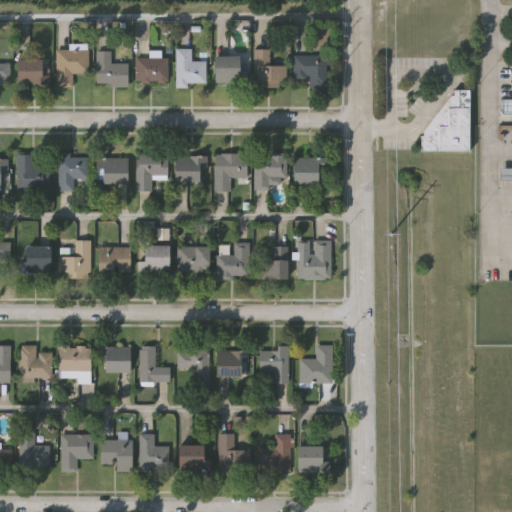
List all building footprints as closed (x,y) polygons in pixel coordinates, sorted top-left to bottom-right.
[(176,85),(176,49),(190,49),(190,61),(205,61),(205,85),(176,85)] [(286,86),(253,86),(253,49),(269,49),(269,65),(286,65),(286,86)] [(87,50),(87,74),(72,74),(72,86),(56,86),(56,50),(87,50)] [(96,51),(110,51),(110,63),(127,63),(127,86),(96,86),(96,51)] [(292,55),(327,55),(327,85),(308,85),(308,80),(292,80),(292,55)] [(245,56),(245,82),(215,82),(215,56),(245,56)] [(135,83),(135,58),(168,58),(168,83),(135,83)] [(44,59),(44,85),(18,85),(18,59),(44,59)] [(0,84),(0,63),(9,63),(9,84),(0,84)] [(468,150),(421,150),(421,136),(423,136),(423,130),(450,95),(453,95),(453,89),(469,89),(468,150)] [(214,153),(246,153),(246,177),(229,177),(229,191),(214,191),(214,153)] [(16,190),(16,154),(33,154),(33,166),(48,166),(48,190),(16,190)] [(167,179),(151,179),(151,191),(135,191),(136,154),(167,155),(167,179)] [(176,155),(206,155),(206,181),(176,181),(176,155)] [(87,156),(87,179),(73,179),(73,191),(58,191),(58,156),(87,156)] [(286,156),(286,177),(269,177),(269,189),(252,189),(252,156),(286,156)] [(129,183),(99,183),(99,157),(129,157),(129,183)] [(294,186),(294,157),(321,157),(321,186),(294,186)] [(511,177),(500,177),(500,166),(511,166),(511,177)] [(89,240),(89,277),(57,277),(57,256),(74,256),(74,240),(89,240)] [(297,242),(311,242),(311,240),(331,241),(331,279),(296,279),(297,242)] [(0,242),(9,242),(9,259),(0,259),(0,242)] [(233,254),(233,245),(250,245),(250,277),(217,277),(217,254),(233,254)] [(52,246),(52,273),(27,273),(27,246),(52,246)] [(170,246),(170,272),(139,272),(139,262),(145,262),(145,246),(170,246)] [(176,271),(176,246),(210,246),(210,271),(176,271)] [(98,247),(130,247),(130,273),(98,273),(98,247)] [(288,279),(264,279),(264,249),(288,249),(288,279)] [(9,382),(0,382),(0,345),(9,345),(9,382)] [(51,352),(51,380),(19,380),(19,345),(36,345),(36,352),(51,352)] [(332,345),(332,383),(299,383),(299,358),(316,358),(316,345),(332,345)] [(58,380),(58,346),(91,346),(90,380),(58,380)] [(131,372),(99,372),(99,346),(131,346),(131,372)] [(155,367),(170,367),(170,381),(138,381),(138,346),(155,346),(155,367)] [(208,347),(208,376),(177,376),(177,347),(208,347)] [(288,347),(288,383),(273,383),(273,372),(259,372),(259,347),(288,347)] [(217,376),(217,350),(245,350),(245,376),(217,376)] [(18,468),(19,430),(34,430),(34,444),(49,445),(49,468),(18,468)] [(117,440),(118,433),(125,433),(125,439),(133,439),(132,470),(116,470),(116,463),(101,463),(101,440),(117,440)] [(93,434),(93,458),(76,458),(76,471),(60,471),(60,434),(93,434)] [(139,470),(139,434),(154,434),(154,446),(168,446),(168,470),(139,470)] [(234,434),(234,448),(253,448),(253,472),(217,472),(217,434),(234,434)] [(274,434),(290,434),(290,471),(259,471),(258,448),(274,448),(274,434)] [(179,469),(179,445),(206,445),(206,469),(179,469)] [(298,469),(298,446),(324,446),(324,469),(298,469)] [(0,448),(11,448),(11,471),(0,471),(0,448)]
